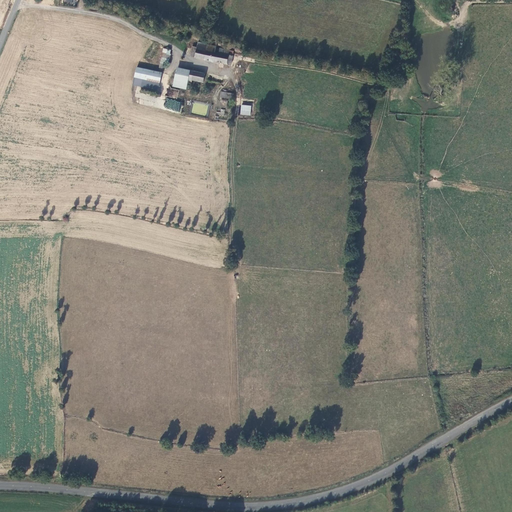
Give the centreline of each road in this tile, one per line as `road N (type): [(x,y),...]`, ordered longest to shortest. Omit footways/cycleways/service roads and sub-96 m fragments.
road 1 (tertiary): [(511,400),(373,478),(269,505),(0,485)]
road 2 (track): [(17,3),(122,22),(234,81),(233,259)]
